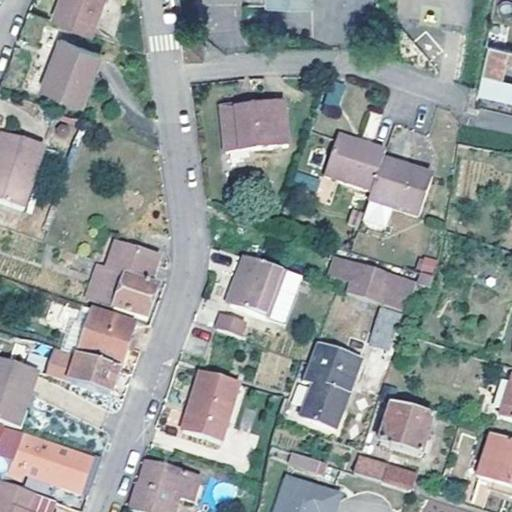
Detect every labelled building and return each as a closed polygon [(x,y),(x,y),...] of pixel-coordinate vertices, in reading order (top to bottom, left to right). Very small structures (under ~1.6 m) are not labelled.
[(53,0),(47,19),(86,34),(98,0),(53,0)] [(204,36),(182,38),(184,54),(205,52),(204,36)] [(56,41),(37,90),(75,104),(94,54),(56,41)] [(511,63),(511,53),(488,48),(476,99),(492,103),(496,82),(504,83),(508,62),(511,63)] [(511,85),(504,83),(496,82),(492,103),(511,108),(511,85)] [(235,114),(246,112),(251,112),(251,106),(247,106),(235,107),(220,108),(220,115),(235,114)] [(246,112),(235,114),(220,115),(223,149),(223,156),(230,155),(286,149),(283,109),(251,112),(246,112)] [(0,204),(19,211),(41,149),(2,134),(0,138),(0,204)] [(324,179),(370,196),(382,164),(386,153),(340,137),(324,179)] [(370,196),(367,205),(370,206),(363,226),(384,234),(391,213),(418,222),(432,182),(408,174),(410,170),(398,166),(397,170),(382,164),(370,196)] [(298,171),(293,180),(312,191),(318,181),(298,171)] [(431,230),(419,279),(432,283),(443,234),(431,230)] [(112,248),(107,265),(104,273),(124,281),(114,310),(146,322),(151,305),(156,288),(150,286),(152,281),(157,262),(112,248)] [(268,322),(284,274),(242,259),(235,279),(239,280),(229,308),(268,322)] [(350,285),(346,296),(404,316),(410,297),(388,288),(390,281),(334,261),(329,275),(350,285)] [(124,281),(104,273),(94,303),(114,310),(124,281)] [(430,291),(417,288),(407,317),(420,322),(430,291)] [(77,358),(118,371),(128,341),(134,324),(93,311),(87,327),(77,358)] [(63,319),(52,349),(77,358),(87,327),(63,319)] [(221,319),(216,333),(240,341),(245,328),(221,319)] [(315,348),(309,364),(353,382),(360,367),(315,348)] [(52,349),(50,353),(44,376),(109,398),(114,386),(118,374),(118,371),(77,358),(52,349)] [(0,425),(14,431),(23,404),(26,405),(36,374),(0,361),(0,425)] [(353,382),(309,364),(301,383),(312,389),(300,419),(334,431),(353,382)] [(220,446),(239,386),(199,375),(182,434),(220,446)] [(511,380),(500,419),(511,422),(511,380)] [(419,459),(434,420),(394,408),(380,445),(419,459)] [(21,476),(84,498),(87,487),(97,460),(92,458),(91,462),(0,431),(0,476),(18,483),(21,476)] [(511,445),(491,438),(478,480),(511,491),(511,445)] [(413,477),(358,458),(352,475),(408,494),(413,477)] [(290,461),(287,460),(284,469),(319,481),(323,472),(290,461)] [(149,467),(146,476),(203,494),(205,483),(149,467)] [(203,494),(146,476),(144,483),(150,484),(149,489),(142,488),(136,486),(129,509),(137,511),(173,511),(177,497),(199,504),(203,494)] [(332,511),(337,497),(290,481),(277,511),(332,511)] [(0,511),(19,511),(26,497),(0,484),(0,511)] [(47,511),(50,507),(26,497),(19,511),(47,511)]
